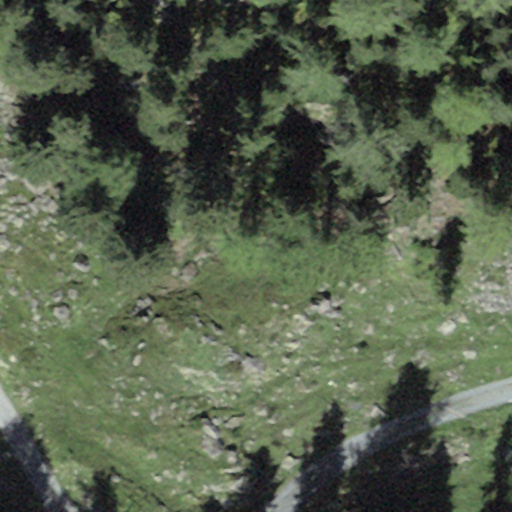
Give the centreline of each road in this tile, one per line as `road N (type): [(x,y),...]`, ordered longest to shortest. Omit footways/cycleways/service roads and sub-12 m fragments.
road 1 (track): [(269,511),(306,476),(372,437),(511,386)]
road 2 (track): [(0,407),(63,511)]
